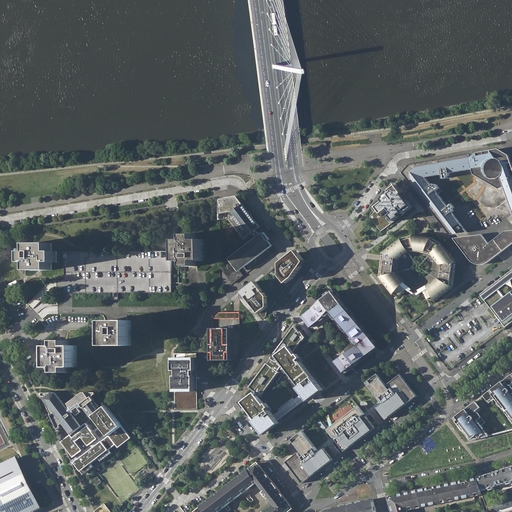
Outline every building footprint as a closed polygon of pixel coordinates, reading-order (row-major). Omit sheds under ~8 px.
[(473,169),(473,175),(475,176),(484,181),(487,177),(486,175),(485,173),(484,171),(484,168),(485,165),(487,162),(490,160),(494,159),(497,159),(502,151),(498,149),(478,153),(474,155),(471,158),(473,169)] [(471,158),(471,154),(410,165),(418,170),(416,173),(415,173),(413,172),(410,172),(408,172),(405,172),(404,172),(403,172),(450,234),(467,232),(452,212),(454,210),(453,209),(454,207),(451,204),(448,206),(436,191),(439,188),(436,184),(435,185),(433,184),(431,185),(429,183),(425,177),(432,176),(442,174),(443,179),(448,178),(447,176),(450,175),(449,173),(473,169),(471,158)] [(511,208),(511,163),(509,156),(507,154),(502,162),(503,164),(504,167),(504,172),(504,175),(501,178),(495,180),(491,179),(489,183),(499,189),(504,187),(511,208)] [(410,165),(403,172),(404,172),(405,172),(408,172),(410,172),(413,172),(415,173),(416,173),(418,170),(410,165)] [(413,206),(395,183),(383,200),(383,201),(384,202),(376,209),(377,210),(373,212),(370,217),(381,232),(413,206)] [(236,197),(226,198),(226,201),(226,203),(231,202),(232,203),(232,202),(234,203),(234,204),(236,205),(238,208),(242,205),(236,197)] [(226,198),(219,199),(222,206),(219,208),(219,221),(227,219),(247,245),(220,266),(219,266),(219,288),(223,288),(225,289),(271,253),(267,248),(271,245),(267,240),(268,239),(266,236),(263,232),(263,233),(260,229),(259,230),(258,228),(259,227),(242,205),(238,208),(236,205),(234,204),(234,203),(232,202),(232,203),(231,202),(226,203),(226,201),(226,198)] [(469,230),(454,210),(452,212),(467,232),(469,231),(468,230),(469,230)] [(511,230),(505,231),(489,243),(482,234),(460,237),(453,238),(470,260),(472,261),(473,262),(474,262),(475,263),(477,263),(479,264),(481,264),(483,264),(484,264),(487,263),(489,262),(490,261),(511,245),(511,244),(511,230)] [(179,252),(179,261),(186,261),(186,267),(197,267),(197,262),(205,262),(205,240),(197,240),(197,235),(186,235),(186,240),(179,240),(179,252)] [(400,238),(383,254),(381,279),(396,296),(400,292),(405,296),(410,290),(405,286),(407,284),(398,274),(399,262),(407,254),(415,251),(424,252),(431,256),(439,266),(437,278),(427,286),(429,289),(424,292),(428,299),(434,296),(435,300),(453,287),(456,261),(442,244),(431,237),(412,235),(400,238)] [(25,252),(25,263),(31,263),(31,271),(52,271),(52,263),(58,263),(58,252),(52,252),(52,245),(53,245),(53,244),(31,244),(31,252),(25,252)] [(306,262),(297,250),(295,252),(243,292),(244,293),(242,295),(245,299),(247,298),(264,319),(265,317),(293,279),(306,262)] [(106,320),(106,321),(127,321),(127,314),(179,314),(179,311),(179,293),(183,293),(183,283),(179,283),(179,261),(179,252),(65,252),(65,280),(56,281),(55,280),(54,280),(52,281),(51,281),(49,282),(28,304),(31,307),(33,309),(53,288),(54,288),(55,287),(56,287),(65,287),(65,299),(65,300),(64,302),(64,304),(63,304),(62,305),(61,306),(58,307),(56,307),(54,307),(50,307),(46,307),(45,308),(43,309),(41,311),(39,313),(38,314),(40,316),(42,319),(43,320),(46,317),(48,315),(49,314),(50,314),(52,314),(54,314),(86,314),(90,314),(100,314),(101,314),(102,315),(103,315),(105,317),(106,319),(106,320)] [(511,271),(481,295),(499,318),(495,321),(497,325),(501,321),(506,328),(511,323),(511,271)] [(378,348),(335,291),(303,317),(311,328),(320,320),(332,311),(335,315),(346,329),(357,342),(359,345),(344,356),(337,362),(345,372),(352,367),(378,348)] [(232,326),(239,326),(239,312),(219,312),(212,319),(213,329),(233,329),(232,326)] [(131,321),(127,321),(106,321),(106,346),(131,346),(131,321)] [(251,388),(242,400),(266,431),(278,422),(259,396),(260,395),(263,397),(265,394),(264,393),(280,372),(279,372),(282,367),(290,377),(288,378),(305,401),(322,388),(301,360),(297,355),(296,356),(294,353),(303,340),(304,341),(306,338),(301,332),(300,333),(296,327),(268,364),(268,363),(250,387),(251,388)] [(320,328),(315,333),(324,345),(330,340),(320,328)] [(213,360),(233,360),(233,335),(233,329),(213,329),(213,360)] [(50,350),(50,368),(58,368),(58,373),(69,373),(69,368),(76,368),(76,346),(69,346),(69,340),(62,340),(58,340),(58,346),(50,346),(50,350)] [(174,362),(196,362),(196,354),(174,354),(174,362)] [(196,362),(174,362),(174,373),(178,373),(178,380),(174,380),(174,392),(196,392),(196,380),(194,380),(194,377),(194,374),(195,374),(196,374),(196,362)] [(378,407),(387,419),(418,396),(401,374),(386,385),(378,374),(367,383),(383,404),(378,407)] [(511,374),(484,395),(488,402),(491,399),(493,401),(495,398),(511,419),(511,392),(511,391),(511,387),(510,385),(511,383),(511,374)] [(64,423),(66,426),(67,425),(68,427),(77,420),(72,413),(75,412),(77,415),(82,411),(80,408),(83,406),(92,418),(96,415),(103,410),(92,397),(95,392),(91,392),(81,392),(67,402),(69,405),(67,407),(56,392),(42,392),(41,394),(47,406),(49,404),(59,417),(58,418),(60,421),(61,421),(64,423)] [(196,392),(174,392),(174,409),(196,409),(196,392)] [(481,408),(476,401),(454,418),(471,441),(490,436),(482,426),(486,422),(483,419),(480,421),(477,417),(480,415),(477,410),(481,408)] [(58,427),(64,423),(61,421),(60,421),(58,418),(59,417),(49,404),(47,406),(53,418),(52,418),(58,427)] [(103,410),(96,415),(111,435),(123,426),(108,406),(103,410)] [(328,429),(345,451),(376,428),(359,406),(328,429)] [(331,414),(325,417),(328,425),(335,421),(331,414)] [(82,426),(77,420),(68,427),(67,425),(66,426),(71,434),(82,426)] [(71,434),(63,440),(65,442),(67,445),(75,455),(82,450),(79,446),(80,446),(77,441),(83,435),(90,444),(97,439),(94,435),(95,434),(86,422),(82,426),(71,434)] [(111,435),(75,462),(79,468),(83,473),(84,474),(94,467),(93,466),(91,464),(99,458),(101,460),(101,461),(112,453),(111,452),(110,450),(117,445),(118,447),(119,448),(132,438),(123,426),(111,435)] [(286,462),(303,483),(334,460),(325,448),(320,452),(304,431),(292,440),(301,451),(286,462)] [(0,469),(0,511),(34,511),(43,508),(20,460),(0,469)] [(216,511),(225,507),(229,511),(231,510),(228,504),(257,482),(265,493),(263,494),(266,498),(268,496),(274,503),(262,511),(289,511),(294,508),(286,498),(284,499),(282,496),(281,491),(271,479),(268,478),(265,473),(266,472),(258,462),(194,511),(193,511),(216,511)] [(511,511),(511,465),(482,475),(391,498),(394,511),(407,511),(406,508),(422,504),(422,507),(449,501),(448,499),(455,497),(455,500),(470,496),(470,494),(481,491),(481,490),(485,489),(489,488),(490,490),(495,488),(494,486),(508,482),(508,484),(511,482),(511,481),(511,480),(511,511)] [(94,479),(98,485),(103,482),(99,476),(94,479)] [(321,511),(376,511),(373,499),(326,509),(321,511)] [(111,511),(105,503),(97,509),(99,511),(111,511)]
